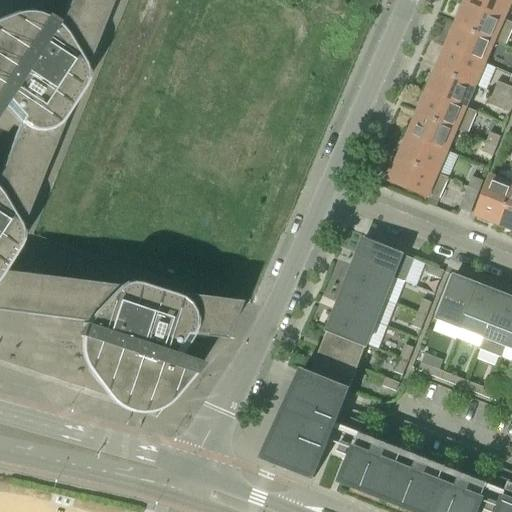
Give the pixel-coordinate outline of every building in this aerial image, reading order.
[(203,363),(179,355),(191,335),(224,339),(240,302),(204,297),(182,294),(39,276),(22,274),(2,271),(49,156),(112,0),(69,0),(63,16),(59,24),(58,23),(47,15),(46,16),(39,13),(31,12),(23,12),(16,13),(0,19),(0,112),(3,107),(19,124),(0,171),(0,311),(7,312),(84,322),(84,323),(83,323),(79,336),(80,337),(79,345),(80,353),(82,360),(85,367),(100,388),(105,395),(111,401),(114,404),(117,406),(120,409),(124,410),(129,412),(135,413),(142,414),(146,413),(149,413),(150,413),(154,411),(161,408),(164,407),(166,405),(173,399),(203,363)] [(511,0),(466,0),(465,3),(504,19),(511,0)] [(456,25),(495,41),(506,46),(511,31),(511,22),(504,19),(465,3),(456,25)] [(446,48),(485,64),(495,41),(456,25),(446,48)] [(437,69),(475,86),(485,64),(446,48),(437,69)] [(427,91),(466,107),(475,86),(437,69),(427,91)] [(493,93),(511,100),(511,87),(498,82),(493,93)] [(418,113),(457,130),(468,134),(477,112),(466,107),(427,91),(418,113)] [(489,104),(510,113),(511,108),(511,100),(493,93),(489,104)] [(409,135),(447,151),(457,130),(418,113),(409,135)] [(486,143),(497,147),(501,137),(490,133),(486,143)] [(399,157),(438,174),(447,151),(409,135),(399,157)] [(483,152),(493,157),(497,147),(486,143),(483,152)] [(438,174),(399,157),(389,180),(439,201),(449,178),(438,174)] [(469,187),(480,191),(484,181),(473,177),(469,187)] [(476,215),(500,225),(511,194),(511,184),(492,177),(476,215)] [(480,191),(469,187),(460,208),(471,212),(480,191)] [(511,229),(511,194),(500,225),(511,229)] [(356,259),(395,275),(403,255),(364,239),(356,259)] [(346,285),(385,300),(395,275),(356,259),(346,285)] [(427,274),(441,279),(444,271),(430,266),(427,274)] [(438,318),(461,327),(478,285),(455,276),(438,318)] [(337,307),(376,323),(385,300),(346,285),(337,307)] [(461,327),(484,336),(501,294),(478,285),(461,327)] [(501,358),(506,345),(511,330),(511,297),(501,294),(484,336),(479,349),(501,358)] [(418,313),(426,316),(432,303),(423,300),(418,313)] [(329,329),(368,344),(376,323),(337,307),(329,329)] [(413,327),(421,330),(426,316),(418,313),(413,327)] [(319,352),(359,367),(368,344),(329,329),(319,352)] [(400,359),(408,362),(414,348),(405,345),(400,359)] [(349,392),(349,391),(359,367),(319,352),(311,374),(310,376),(349,392)] [(395,372),(403,375),(408,362),(400,359),(395,372)] [(419,371),(437,378),(440,370),(422,363),(419,371)] [(348,462),(360,432),(337,423),(349,392),(310,376),(311,374),(304,371),(302,370),(263,459),(290,470),(291,468),(315,478),(325,453),(348,462)] [(441,380),(459,387),(462,379),(444,372),(441,380)] [(383,386),(397,392),(400,383),(386,378),(383,386)] [(464,388),(481,395),(484,388),(466,381),(464,388)] [(486,397),(504,404),(507,397),(489,390),(486,397)] [(488,483),(480,479),(360,432),(348,462),(340,481),(417,511),(477,511),(489,484),(488,483)] [(511,511),(511,482),(510,482),(506,491),(498,511),(511,511)]
